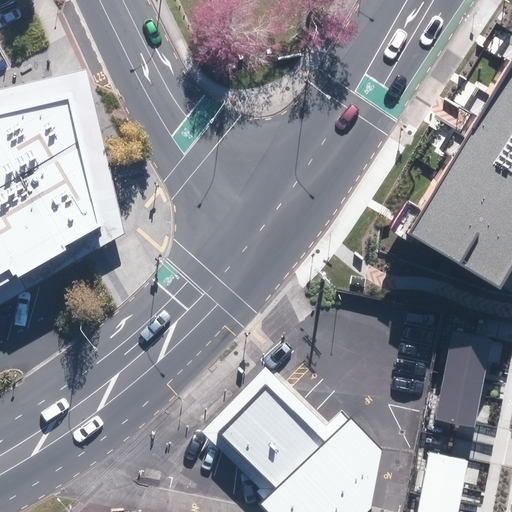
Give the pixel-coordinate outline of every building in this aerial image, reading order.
[(511,52),(504,48),(393,228),(485,285),(511,240),(511,52)] [(0,287),(115,222),(84,94),(0,114),(0,287)] [(436,421),(475,428),(492,337),(453,330),(436,421)] [(253,357),(199,409),(278,490),(319,498),(350,480),(360,415),(332,394),(310,416),(253,357)] [(458,511),(468,460),(429,453),(418,511),(458,511)]
